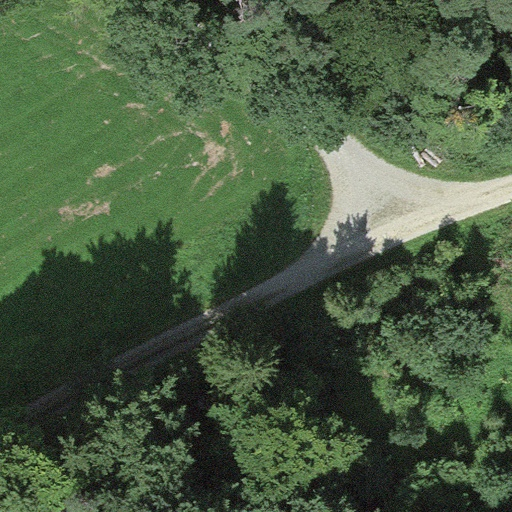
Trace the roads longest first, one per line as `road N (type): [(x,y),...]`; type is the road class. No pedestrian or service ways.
road 1 (track): [(0,447),(409,211),(511,182)]
road 2 (track): [(147,0),(254,58),(409,211)]
